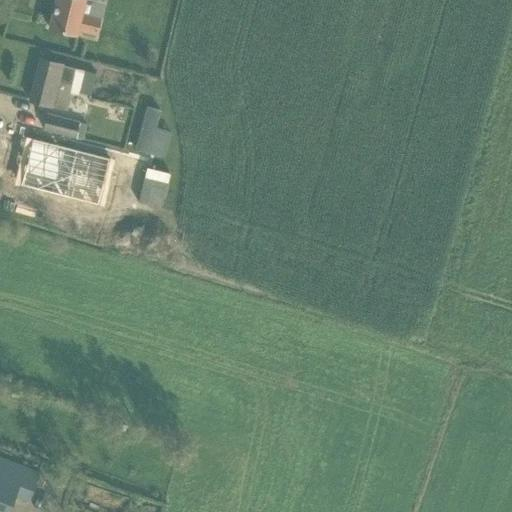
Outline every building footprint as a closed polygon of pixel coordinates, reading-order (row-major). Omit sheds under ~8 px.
[(75,30),(95,35),(99,19),(79,14),(82,0),(54,0),(48,28),(74,35),(75,30)] [(23,117),(56,125),(71,66),(38,58),(23,117)] [(146,107),(134,149),(147,153),(159,111),(146,107)] [(108,158),(31,138),(19,185),(96,204),(108,158)] [(0,511),(6,511),(13,496),(27,502),(39,473),(0,457),(0,511)]
